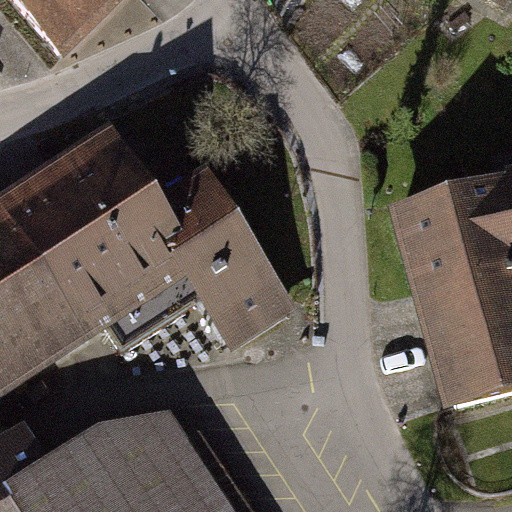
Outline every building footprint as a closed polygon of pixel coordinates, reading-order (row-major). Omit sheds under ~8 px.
[(0,0),(62,67),(128,0),(0,0)] [(442,0),(494,26),(507,0),(442,0)] [(158,215),(113,147),(0,221),(0,394),(104,326),(123,355),(206,300),(234,341),(287,306),(206,183),(158,215)] [(511,182),(378,224),(434,426),(490,417),(511,409),(511,182)] [(48,479),(0,510),(0,511),(213,511),(160,436),(100,444),(48,479)] [(0,510),(48,479),(21,439),(0,452),(0,510)]
